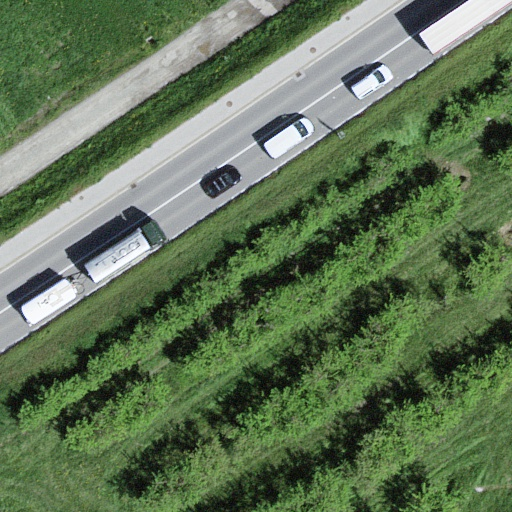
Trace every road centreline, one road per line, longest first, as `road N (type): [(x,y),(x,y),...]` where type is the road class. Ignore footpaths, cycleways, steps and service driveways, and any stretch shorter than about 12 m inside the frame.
road 1 (tertiary): [(0,313),(460,0)]
road 2 (track): [(0,165),(233,0)]
